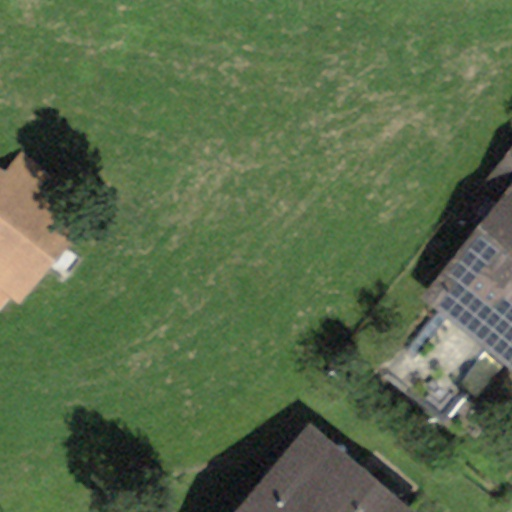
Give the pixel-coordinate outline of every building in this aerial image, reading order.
[(0,182),(0,296),(79,205),(22,157),(0,182)] [(511,167),(499,184),(511,194),(511,216),(458,283),(511,325),(511,167)] [(494,505),(511,483),(511,437),(480,412),(440,461),(444,465),(494,505)] [(371,511),(308,459),(262,511),(371,511)] [(496,511),(499,509),(494,505),(444,465),(406,511),(496,511)]
